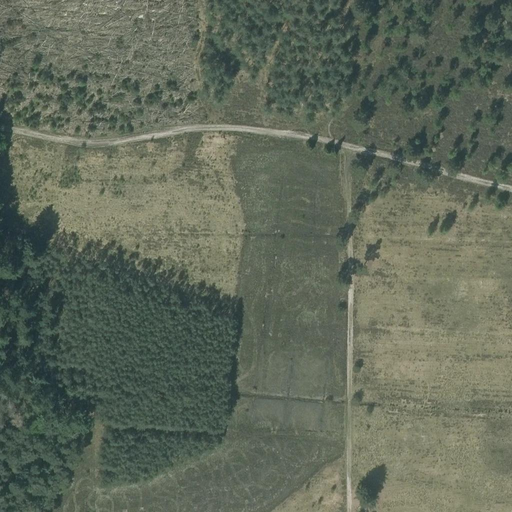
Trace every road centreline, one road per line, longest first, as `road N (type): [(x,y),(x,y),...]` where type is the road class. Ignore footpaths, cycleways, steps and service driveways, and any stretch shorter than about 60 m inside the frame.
road 1 (track): [(349,511),(348,148)]
road 2 (track): [(348,148),(233,128),(72,140),(0,126)]
road 3 (track): [(511,188),(348,148)]
